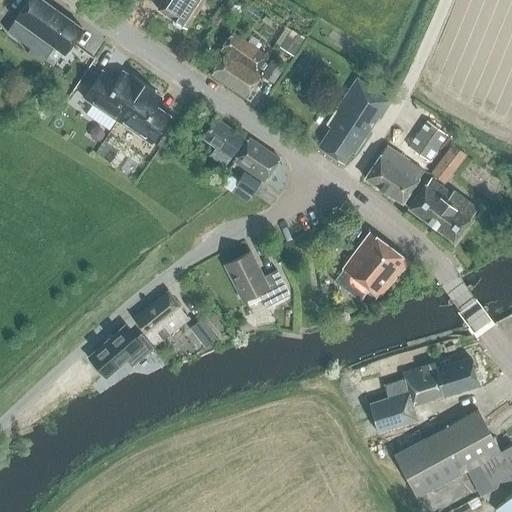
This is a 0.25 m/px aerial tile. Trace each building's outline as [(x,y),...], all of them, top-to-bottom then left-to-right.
[(29,49),(57,11),(41,0),(27,0),(14,19),(14,20),(5,32),(29,49)] [(179,29),(183,27),(184,28),(202,0),(162,0),(156,9),(172,20),(172,24),(179,29)] [(29,49),(26,54),(41,65),(53,48),(62,55),(81,29),(57,11),(29,49)] [(283,28),(273,45),(279,48),(278,49),(292,58),(303,39),(283,28)] [(224,53),(210,75),(244,97),(259,76),(254,73),(266,57),(231,33),(219,50),(224,53)] [(260,75),(272,84),(283,68),(271,59),(260,75)] [(101,71),(97,76),(82,98),(116,121),(142,83),(130,75),(129,77),(121,72),(115,80),(101,71)] [(362,138),(387,101),(355,79),(325,125),(329,127),(317,146),(342,163),(350,152),(353,154),(363,139),(362,138)] [(142,83),(116,121),(151,144),(169,117),(155,107),(161,98),(152,93),(153,91),(142,83)] [(223,165),(242,138),(213,119),(201,136),(190,128),(183,138),(194,146),(200,137),(214,147),(209,155),(223,165)] [(425,121),(407,147),(428,161),(446,135),(425,121)] [(262,181),(277,158),(248,139),(232,161),(262,181)] [(446,183),(465,152),(449,142),(429,174),(446,183)] [(400,203),(421,171),(385,147),(379,155),(363,178),(400,203)] [(491,169),(478,189),(489,197),(502,176),(491,169)] [(260,183),(243,172),(234,186),(251,197),(260,183)] [(429,179),(407,209),(451,241),(475,208),(452,191),(450,194),(429,179)] [(378,296),(405,261),(368,233),(341,269),(332,281),(359,301),(368,288),(378,296)] [(248,252),(223,265),(241,301),(257,293),(264,307),(288,295),(275,270),(261,277),(248,252)] [(130,318),(153,346),(186,319),(179,309),(179,310),(166,293),(133,318),(132,317),(130,318)] [(211,329),(202,318),(188,329),(197,340),(211,329)] [(108,349),(91,362),(105,379),(119,368),(120,370),(127,364),(132,371),(155,353),(143,338),(137,343),(127,330),(106,347),(108,349)] [(486,379),(487,378),(480,353),(433,368),(431,363),(401,372),(403,380),(383,386),(387,398),(367,404),(376,432),(415,420),(411,405),(487,382),(486,379)] [(480,497),(511,478),(511,447),(511,445),(499,452),(476,409),(392,455),(415,497),(465,470),(479,496),(480,497)] [(511,511),(511,491),(494,510),(495,511),(511,511)]
